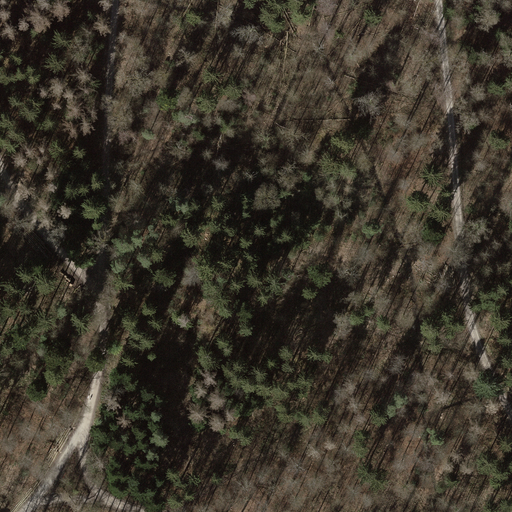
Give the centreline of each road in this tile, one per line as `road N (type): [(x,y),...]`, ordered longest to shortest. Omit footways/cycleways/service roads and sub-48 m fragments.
road 1 (track): [(511,419),(470,326),(438,0)]
road 2 (track): [(102,299),(116,0)]
road 3 (track): [(107,499),(88,479),(82,457),(99,373),(102,299)]
road 4 (track): [(102,299),(0,170)]
